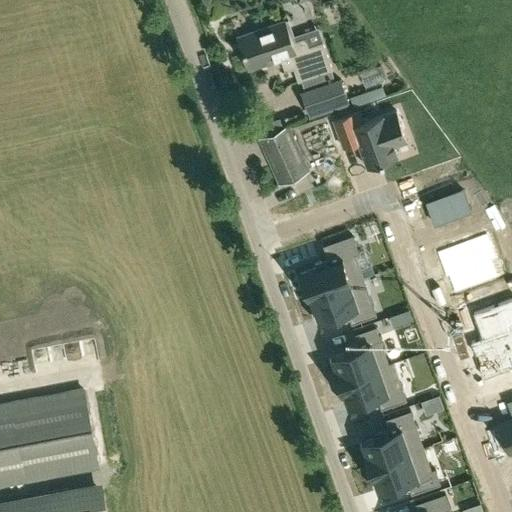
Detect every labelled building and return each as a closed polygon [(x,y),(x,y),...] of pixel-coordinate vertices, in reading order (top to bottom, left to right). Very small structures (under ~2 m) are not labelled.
[(284,21),(238,36),(249,69),(280,58),(285,71),(299,67),(303,80),(333,70),(323,41),(309,46),(305,37),(291,42),(284,21)] [(340,79),(321,86),(302,92),(306,104),(310,115),(349,102),(340,79)] [(408,140),(404,129),(397,110),(383,115),(383,114),(363,121),(359,110),(334,119),(344,147),(358,142),(367,166),(398,155),(394,145),(408,140)] [(307,150),(285,158),(301,202),(339,188),(331,166),(328,157),(339,153),(339,151),(331,129),(318,134),(322,145),(307,150)] [(457,195),(459,222),(465,221),(467,247),(509,244),(506,212),(492,213),(491,201),(471,203),(470,194),(457,195)] [(309,296),(363,276),(355,254),(359,253),(352,234),(323,244),(328,257),(315,262),(316,266),(300,272),(309,296)] [(363,276),(309,296),(314,310),(313,310),(316,317),(317,320),(333,314),(335,318),(348,314),(352,323),(377,314),(363,276)] [(483,378),(511,368),(511,297),(470,312),(471,313),(473,313),(481,336),(470,340),(475,354),(476,354),(480,364),(478,364),(483,378)] [(409,308),(391,315),(394,324),(412,318),(409,308)] [(347,352),(330,357),(339,381),(389,363),(389,362),(376,326),(355,333),(359,342),(345,347),(347,352)] [(389,363),(339,381),(347,405),(363,399),(365,403),(378,399),(381,408),(407,399),(393,361),(389,362),(389,363)] [(0,483),(98,465),(83,389),(0,404),(0,483)] [(369,466),(423,447),(410,409),(385,418),(388,427),(375,432),(377,437),(361,442),(369,466)] [(510,449),(511,448),(511,418),(500,423),(510,449)] [(431,469),(423,447),(369,466),(377,490),(393,484),(395,488),(408,484),(411,493),(440,483),(435,468),(431,469)] [(438,511),(451,508),(445,492),(415,503),(418,511),(438,511)] [(107,511),(103,493),(0,511),(107,511)] [(483,511),(480,502),(465,508),(466,511),(483,511)]
